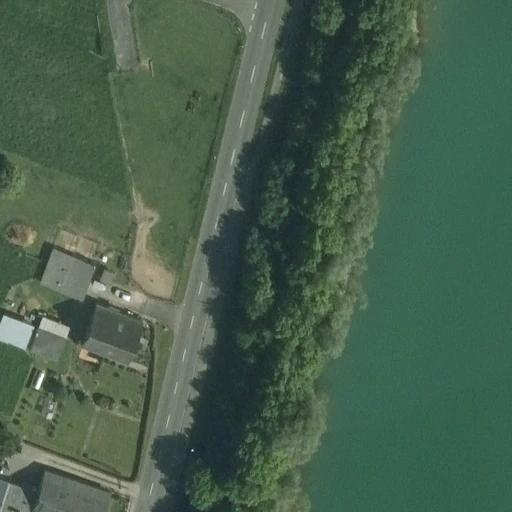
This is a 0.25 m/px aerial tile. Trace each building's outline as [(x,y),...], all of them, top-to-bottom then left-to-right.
[(55,241),(42,277),(84,292),(97,256),(55,241)] [(143,315),(98,299),(83,339),(129,355),(143,315)] [(35,315),(3,304),(0,313),(0,332),(25,342),(35,315)] [(70,321),(43,311),(32,343),(59,353),(70,321)] [(81,357),(97,361),(101,348),(85,344),(81,357)] [(104,511),(114,487),(48,463),(33,504),(55,511),(104,511)] [(28,511),(38,484),(10,474),(0,503),(0,511),(2,511),(28,511)]
